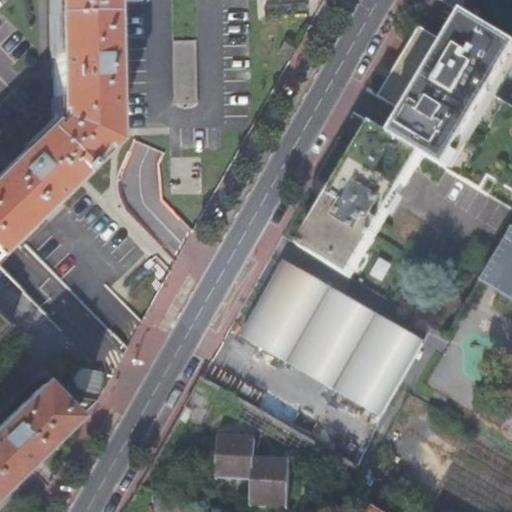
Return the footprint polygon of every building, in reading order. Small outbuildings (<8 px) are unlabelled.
[(0,254),(111,143),(107,0),(49,0),(51,63),(51,127),(0,175),(0,174),(0,254)] [(260,0),(262,20),(317,18),(315,0),(260,0)] [(441,0),(460,11),(466,0),(441,0)] [(397,124),(390,135),(422,154),(448,170),(484,192),(491,179),(511,191),(511,106),(492,94),(507,69),(511,61),(511,41),(504,37),(464,13),(455,28),(446,43),(421,27),(411,44),(404,55),(379,97),(404,113),(397,124)] [(177,101),(200,101),(198,40),(175,40),(177,101)] [(291,61),(297,48),(285,41),(278,53),(291,61)] [(376,127),(371,124),(364,136),(358,147),(332,194),(303,242),(308,245),(370,139),(376,127)] [(415,166),(422,154),(390,135),(376,127),(370,139),(308,245),(303,242),(300,247),(351,278),(394,202),(415,166)] [(511,230),(494,260),(482,280),(511,298),(511,230)] [(422,341),(283,262),(241,335),(315,378),(380,415),(422,341)] [(0,338),(10,328),(0,318),(0,338)] [(78,362),(71,384),(99,393),(106,371),(78,362)] [(202,378),(179,417),(186,421),(192,411),(200,415),(210,400),(216,404),(224,390),(202,378)] [(77,424),(42,388),(24,406),(0,429),(0,499),(22,478),(36,464),(40,461),(77,424)] [(464,388),(458,399),(471,406),(477,395),(464,388)] [(289,461),(254,459),(255,439),(219,437),(216,475),(251,477),(250,502),(287,504),(289,461)]
